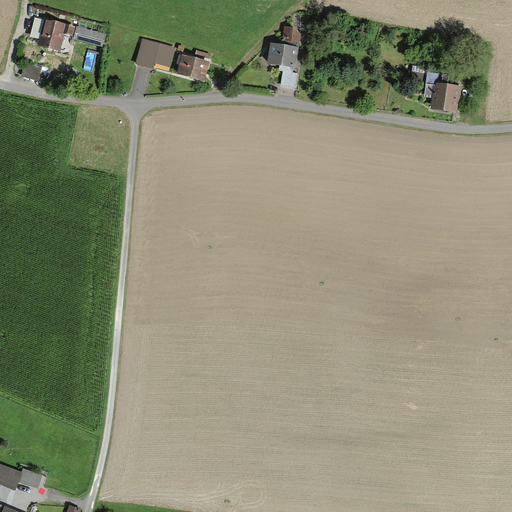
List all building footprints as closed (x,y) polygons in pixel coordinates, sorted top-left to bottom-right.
[(72,29),(37,20),(31,45),(58,52),(62,36),(70,38),(72,29)] [(75,38),(102,44),(104,35),(77,29),(75,38)] [(270,48),(267,64),(293,68),(298,35),(284,33),(281,50),(270,48)] [(167,73),(173,50),(141,41),(135,64),(167,73)] [(182,58),(177,77),(201,83),(206,65),(182,58)] [(20,77),(35,80),(38,68),(23,65),(20,77)] [(430,84),(428,108),(451,111),(454,79),(440,78),(441,72),(411,69),(409,82),(430,84)] [(295,89),(297,74),(282,72),(280,87),(295,89)] [(0,463),(0,484),(16,490),(20,481),(23,472),(22,472),(0,463)] [(23,472),(20,481),(38,488),(43,475),(23,468),(22,472),(23,472)] [(21,511),(0,503),(0,501),(1,499),(0,499),(0,511),(21,511)]
